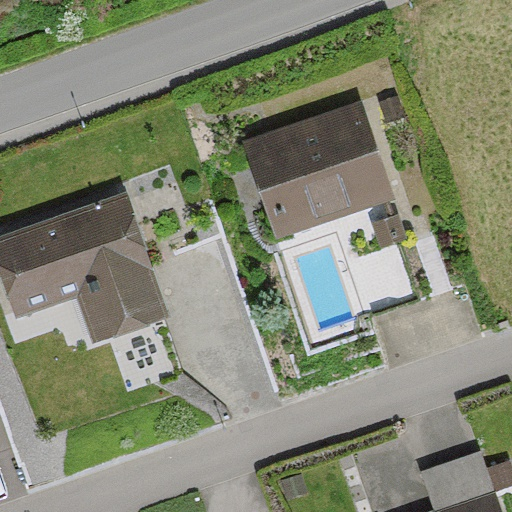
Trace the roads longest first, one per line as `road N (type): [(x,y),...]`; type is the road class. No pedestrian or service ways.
road 1 (residential): [(71,511),(511,360)]
road 2 (residential): [(0,109),(301,0)]
